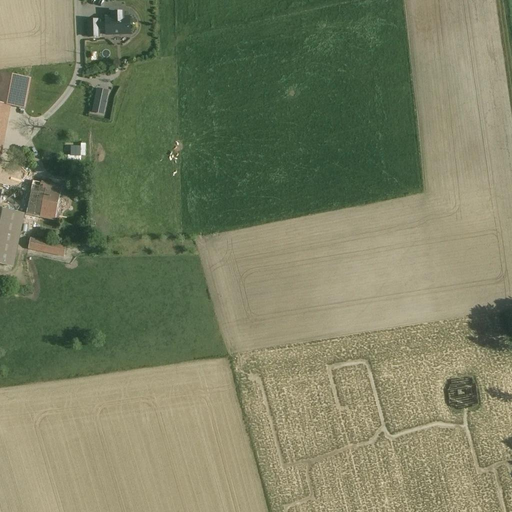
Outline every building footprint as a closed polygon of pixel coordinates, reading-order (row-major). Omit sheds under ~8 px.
[(105,23),(106,31),(113,31),(113,35),(122,35),(122,31),(129,31),(129,18),(122,18),(122,14),(122,13),(121,13),(121,14),(112,14),(112,15),(112,18),(106,18),(105,23)] [(98,32),(98,24),(97,21),(88,22),(88,37),(98,37),(98,32)] [(98,24),(98,32),(106,31),(105,23),(98,24)] [(30,80),(0,73),(0,155),(10,106),(25,110),(30,80)] [(42,182),(43,183),(44,178),(3,170),(0,188),(0,264),(13,267),(23,214),(28,214),(27,220),(34,222),(35,216),(42,182)] [(42,182),(35,216),(54,220),(61,186),(43,183),(42,182)] [(66,246),(30,239),(28,249),(64,256),(66,246)]
